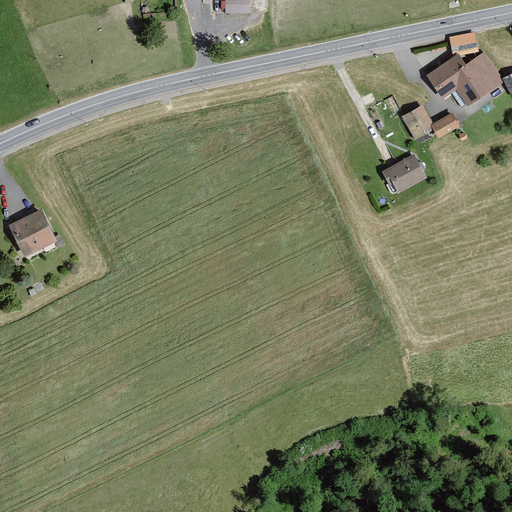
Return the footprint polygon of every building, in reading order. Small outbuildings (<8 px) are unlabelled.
[(226,0),(226,14),(250,13),(249,0),(226,0)] [(426,71),(445,99),(458,90),(470,106),(507,81),(486,51),(469,62),(462,52),(477,49),(475,36),(453,40),(455,52),(426,71)] [(403,117),(415,139),(433,128),(439,138),(458,126),(452,115),(433,125),(422,106),(403,117)] [(382,171),(394,194),(426,176),(414,153),(382,171)] [(10,225),(25,256),(57,241),(42,209),(10,225)]
